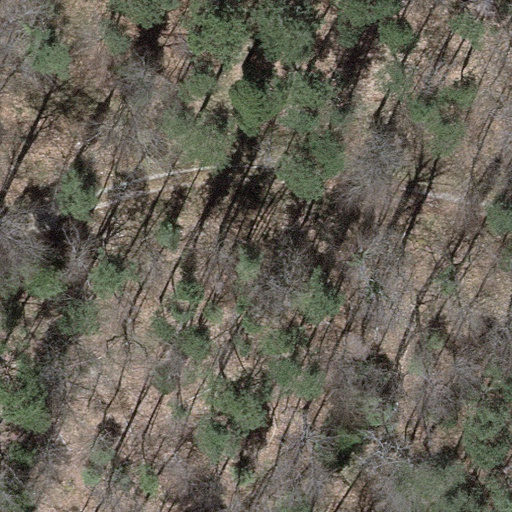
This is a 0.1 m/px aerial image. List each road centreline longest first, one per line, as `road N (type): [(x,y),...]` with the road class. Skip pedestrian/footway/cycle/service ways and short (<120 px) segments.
road 1 (track): [(0,230),(184,177),(511,199)]
road 2 (track): [(184,177),(119,64),(18,0)]
